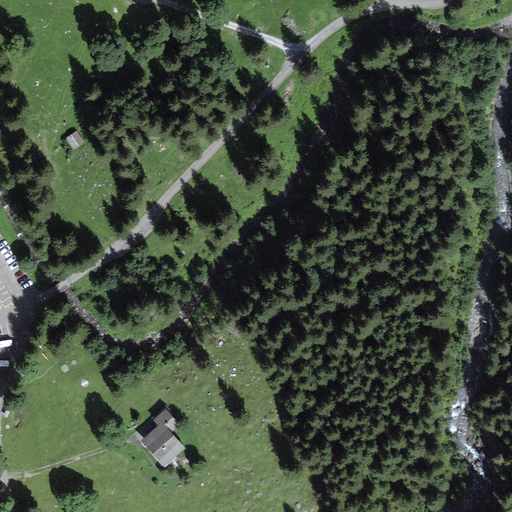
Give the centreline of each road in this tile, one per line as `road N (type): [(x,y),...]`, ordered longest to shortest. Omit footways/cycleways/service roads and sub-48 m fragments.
road 1 (unclassified): [(440,0),(361,10),(329,28),(140,230),(24,303),(0,392)]
road 2 (track): [(304,52),(156,0)]
road 3 (track): [(143,437),(3,476)]
